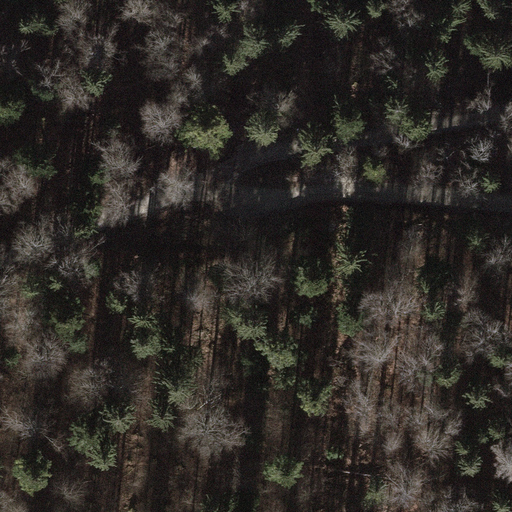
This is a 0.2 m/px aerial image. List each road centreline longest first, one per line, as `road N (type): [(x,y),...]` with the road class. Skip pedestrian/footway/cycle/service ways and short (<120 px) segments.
road 1 (track): [(0,261),(169,192),(298,189),(511,202)]
road 2 (track): [(169,192),(288,154),(511,112)]
